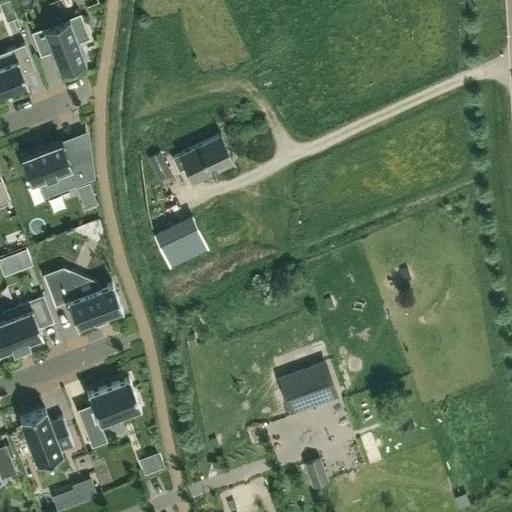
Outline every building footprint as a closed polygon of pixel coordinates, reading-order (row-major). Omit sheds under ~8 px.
[(8,0),(0,0),(0,4),(2,9),(11,5),(8,0)] [(50,47),(59,71),(85,60),(78,41),(89,37),(80,12),(30,31),(38,51),(50,47)] [(0,93),(26,84),(22,72),(33,68),(24,43),(0,51),(0,93)] [(185,166),(192,180),(234,160),(220,133),(171,156),(178,170),(185,166)] [(61,139),(19,155),(29,182),(38,179),(44,194),(92,176),(89,148),(67,156),(61,139)] [(171,174),(160,151),(148,156),(159,180),(171,174)] [(0,204),(8,201),(0,180),(0,204)] [(89,183),(78,187),(80,194),(91,189),(89,183)] [(191,214),(153,232),(169,265),(207,246),(191,214)] [(16,251),(22,267),(34,263),(28,247),(16,251)] [(43,273),(42,273),(54,305),(55,304),(54,300),(65,296),(77,326),(78,326),(77,325),(93,319),(93,320),(106,315),(105,314),(121,308),(121,309),(122,309),(112,281),(110,281),(111,283),(100,287),(78,295),(68,269),(69,269),(69,268),(63,265),(62,266),(65,267),(44,275),(43,273)] [(4,318),(0,319),(0,350),(12,346),(13,350),(28,344),(27,340),(42,334),(38,325),(52,320),(42,295),(2,311),(4,318)] [(278,377),(287,403),(333,386),(324,361),(278,377)] [(91,402),(77,408),(91,445),(107,439),(100,421),(139,406),(139,407),(141,406),(129,375),(127,375),(128,376),(88,392),(88,390),(86,391),(91,402)] [(44,407),(19,417),(36,463),(47,458),(48,460),(51,458),(51,457),(62,453),(60,447),(73,442),(62,415),(49,420),(44,407)] [(402,435),(410,434),(414,426),(409,419),(401,420),(397,428),(402,435)] [(0,476),(15,471),(5,443),(3,444),(5,447),(0,449),(0,476)] [(165,466),(159,451),(139,459),(145,474),(165,466)] [(319,455),(303,461),(313,486),(328,479),(319,455)] [(91,478),(73,484),(80,501),(97,495),(91,478)]
